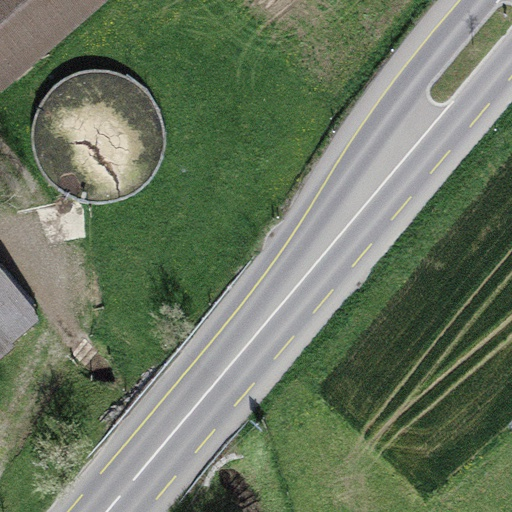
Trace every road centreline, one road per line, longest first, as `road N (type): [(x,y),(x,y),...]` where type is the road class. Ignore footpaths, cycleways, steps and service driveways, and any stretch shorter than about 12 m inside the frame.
road 1 (primary): [(511,60),(138,511)]
road 2 (track): [(0,484),(74,341),(58,240),(0,146)]
